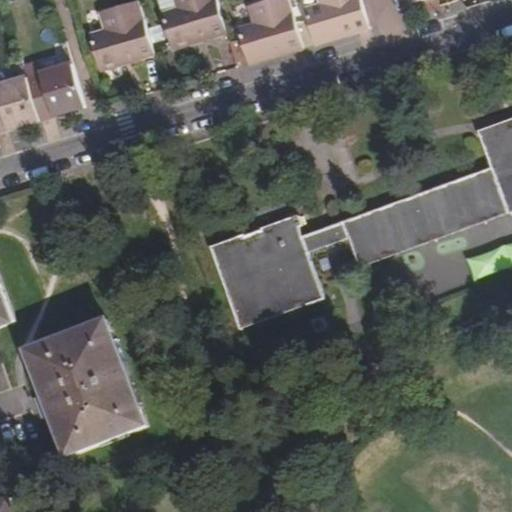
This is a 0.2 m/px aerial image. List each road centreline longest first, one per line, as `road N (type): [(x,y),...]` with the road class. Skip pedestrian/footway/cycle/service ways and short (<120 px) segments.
road 1 (residential): [(0,173),(392,53)]
road 2 (residential): [(392,53),(511,19)]
